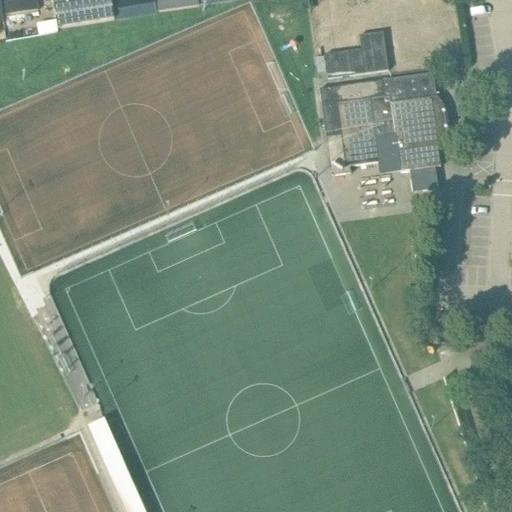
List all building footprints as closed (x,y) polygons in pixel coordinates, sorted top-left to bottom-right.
[(10,0),(10,2),(1,4),(2,15),(38,11),(36,0),(27,0),(25,0),(24,0),(10,0)] [(52,0),(57,29),(115,20),(111,0),(52,0)] [(154,3),(115,11),(117,22),(156,14),(154,3)] [(327,80),(388,72),(383,34),(358,37),(360,50),(324,55),(327,80)] [(350,175),(348,167),(378,163),(375,140),(394,137),(396,153),(398,153),(401,174),(409,173),(412,194),(437,191),(434,169),(440,169),(437,148),(442,148),(432,75),(318,90),(330,178),(350,175)] [(432,203),(433,211),(440,210),(439,203),(432,203)] [(143,511),(103,421),(87,428),(124,511),(143,511)]
